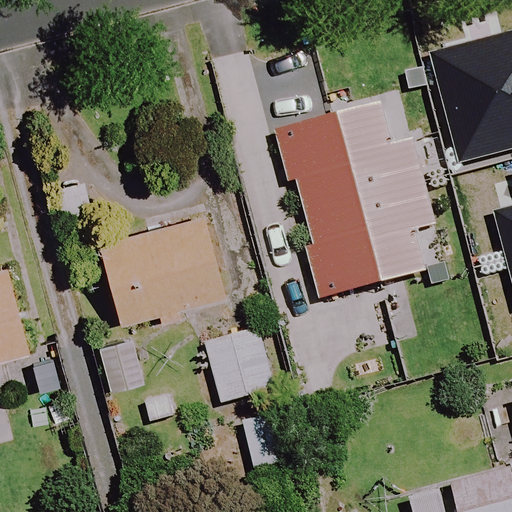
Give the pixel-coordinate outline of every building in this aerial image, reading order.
[(488,80),(462,85),(481,173),(511,166),(511,49),(483,56),(488,80)] [(400,85),(291,112),(314,202),(423,174),(400,85)] [(83,179),(47,187),(60,254),(97,246),(83,179)] [(229,292),(208,209),(101,236),(122,319),(229,292)] [(511,258),(484,265),(502,337),(511,334),(511,258)] [(9,263),(0,265),(0,360),(32,353),(9,263)] [(266,326),(206,343),(227,415),(286,398),(266,326)] [(147,381),(137,337),(102,344),(111,389),(147,381)] [(297,468),(282,414),(245,424),(260,479),(297,468)] [(511,511),(511,472),(455,488),(461,511),(511,511)]
